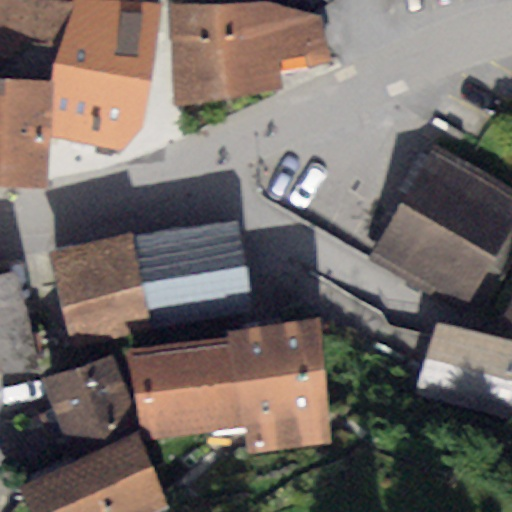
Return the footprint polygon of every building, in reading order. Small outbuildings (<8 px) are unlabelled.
[(0,0),(0,184),(48,187),(49,138),(50,80),(75,2),(52,0),(0,0)] [(266,0),(170,4),(175,104),(284,87),(280,75),(336,58),(318,16),(266,0)] [(157,4),(75,2),(50,80),(49,138),(123,151),(143,124),(157,4)] [(511,224),(511,191),(432,147),(370,260),(464,308),(511,224)] [(238,220),(129,238),(150,329),(256,312),(238,220)] [(150,329),(129,238),(51,253),(71,346),(150,329)] [(18,267),(0,272),(0,369),(43,365),(18,267)] [(511,291),(496,318),(511,327),(511,291)] [(228,338),(132,348),(145,440),(242,428),(245,455),(332,444),(317,316),(227,331),(228,338)] [(511,340),(434,323),(418,390),(511,417),(511,340)] [(69,464),(136,433),(114,358),(41,378),(69,464)] [(69,464),(21,486),(32,511),(142,511),(167,501),(136,433),(69,464)]
